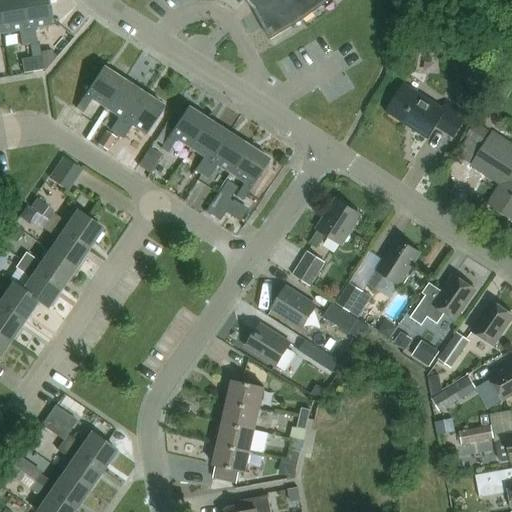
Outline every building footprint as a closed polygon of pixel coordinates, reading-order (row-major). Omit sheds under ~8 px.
[(21,0),(0,0),(0,17),(3,32),(18,30),(21,46),(29,44),(21,0)] [(47,0),(21,0),(29,44),(37,43),(34,27),(52,24),(47,0)] [(245,0),(246,1),(254,9),(270,39),(302,20),(329,0),(245,0)] [(54,54),(42,56),(45,69),(55,59),(54,54)] [(42,56),(32,57),(34,71),(45,69),(42,56)] [(32,57),(22,59),(24,73),(34,71),(32,57)] [(103,66),(76,107),(83,111),(91,98),(105,107),(123,79),(103,66)] [(123,79),(105,107),(118,116),(110,129),(117,133),(144,92),(123,79)] [(453,135),(467,113),(445,99),(441,106),(403,82),(386,109),(428,136),(436,124),(453,135)] [(144,92),(117,133),(124,138),(132,125),(146,134),(161,111),(164,105),(144,92)] [(189,147),(207,119),(187,106),(181,115),(174,111),(155,140),(162,144),(160,147),(167,151),(175,138),(189,147)] [(207,119),(189,147),(203,156),(194,169),(201,174),(227,132),(207,119)] [(476,143),(481,146),(490,132),(475,122),(466,136),(476,143)] [(105,131),(97,143),(106,150),(114,138),(105,131)] [(227,132),(201,174),(207,178),(216,165),(230,173),(248,145),(227,132)] [(511,215),(511,145),(492,133),(473,164),(486,172),(489,168),(504,178),(489,202),(495,206),(493,208),(508,217),(510,214),(511,215)] [(248,145),(230,173),(243,182),(235,195),(242,200),(269,159),(248,145)] [(144,161),(153,168),(163,153),(155,147),(144,161)] [(141,160),(123,148),(116,159),(123,164),(134,171),(141,160)] [(63,157),(48,178),(68,191),(82,170),(63,157)] [(150,174),(146,179),(151,182),(155,177),(150,174)] [(341,245),(360,214),(335,198),(316,229),(317,230),(308,243),(317,248),(325,235),(341,245)] [(43,216),(48,207),(36,199),(31,207),(43,216)] [(226,213),(240,222),(247,210),(233,202),(230,208),(226,213)] [(38,214),(27,206),(19,218),(30,225),(38,214)] [(48,220),(67,233),(89,248),(103,228),(76,210),(67,223),(53,213),(48,220)] [(89,248),(67,233),(48,220),(43,227),(58,237),(49,250),(75,268),(89,248)] [(6,235),(17,243),(24,233),(20,230),(13,225),(6,235)] [(404,274),(419,252),(397,238),(367,284),(375,289),(384,275),(400,286),(407,276),(404,274)] [(61,287),(75,268),(49,250),(41,262),(26,252),(21,260),(61,287)] [(307,252),(293,275),(311,286),(326,263),(307,252)] [(48,308),(61,287),(21,260),(16,267),(30,277),(22,288),(37,300),(48,308)] [(428,292),(412,315),(423,323),(429,315),(439,322),(447,311),(456,317),(476,289),(454,274),(437,299),(428,292)] [(22,288),(12,281),(3,294),(0,291),(0,302),(24,319),(37,300),(22,288)] [(350,284),(337,303),(358,317),(370,298),(350,284)] [(302,327),(316,305),(286,286),(272,308),(302,327)] [(494,343),(511,315),(511,312),(491,299),(471,328),(494,343)] [(0,332),(10,339),(24,319),(0,302),(0,332)] [(349,335),(350,333),(359,339),(361,341),(370,327),(368,325),(358,319),(357,321),(331,305),(323,318),(349,335)] [(386,321),(378,332),(389,339),(396,327),(386,321)] [(246,346),(255,352),(277,365),(291,343),(261,323),(246,346)] [(0,353),(10,339),(0,332),(0,353)] [(401,333),(394,343),(406,351),(412,341),(401,333)] [(457,333),(439,360),(452,368),(470,341),(457,333)] [(417,352),(435,363),(445,348),(427,337),(417,352)] [(321,365),(333,373),(340,362),(328,355),(304,339),(298,350),(321,365)] [(503,397),(511,392),(511,361),(490,374),(503,397)] [(442,392),(432,398),(437,407),(447,401),(449,405),(477,389),(469,376),(442,392)] [(234,380),(229,401),(260,408),(264,386),(234,380)] [(321,399),(327,391),(318,385),(313,394),(321,399)] [(229,401),(224,422),(255,429),(260,408),(229,401)] [(50,414),(41,427),(62,441),(103,469),(117,449),(90,430),(81,444),(67,434),(70,428),(61,422),(66,415),(54,407),(50,414)] [(303,409),(300,418),(309,420),(311,411),(303,409)] [(496,419),(511,418),(511,409),(496,410),(496,419)] [(300,418),(298,428),(306,430),(309,420),(300,418)] [(224,422),(219,444),(250,450),(255,429),(224,422)] [(470,429),(460,431),(462,444),(495,439),(492,426),(470,429)] [(255,429),(250,450),(263,453),(268,432),(255,429)] [(499,441),(497,445),(499,459),(502,462),(511,459),(511,456),(509,442),(509,440),(499,441)] [(89,489),(103,469),(62,441),(57,449),(71,458),(63,471),(89,489)] [(215,465),(216,465),(213,478),(237,483),(240,470),(245,472),(250,450),(219,444),(215,465)] [(293,448),(291,460),(299,462),(299,461),(302,450),(293,448)] [(19,457),(13,466),(24,473),(30,464),(19,457)] [(287,459),(283,475),(296,477),(299,462),(291,460),(287,459)] [(13,466),(4,479),(10,484),(20,471),(13,466)] [(76,509),(89,489),(63,471),(54,483),(40,473),(35,481),(76,509)] [(505,471),(476,476),(476,477),(479,496),(510,491),(511,501),(511,478),(506,480),(505,471)] [(73,511),(76,509),(35,481),(30,488),(44,498),(35,511),(36,511),(73,511)] [(237,511),(235,511),(271,511),(269,495),(235,501),(237,511)]
